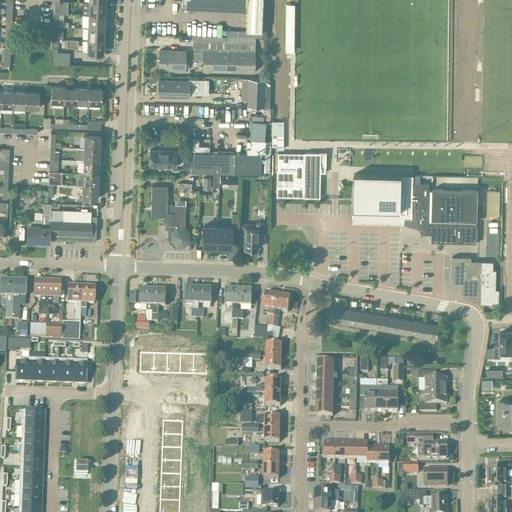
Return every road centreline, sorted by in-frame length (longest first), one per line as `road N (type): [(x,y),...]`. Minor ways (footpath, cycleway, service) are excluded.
road 1 (residential): [(466,424),(478,327),(470,314),(313,283)]
road 2 (unclassified): [(125,0),(115,237),(121,252)]
road 3 (unclassified): [(121,252),(136,0)]
road 4 (residential): [(313,283),(250,271),(120,268)]
road 5 (residential): [(299,426),(466,424)]
road 6 (track): [(467,0),(466,146)]
road 7 (residential): [(299,426),(301,327),(313,283)]
road 8 (unclassified): [(113,395),(120,268)]
road 9 (residential): [(120,268),(0,263)]
